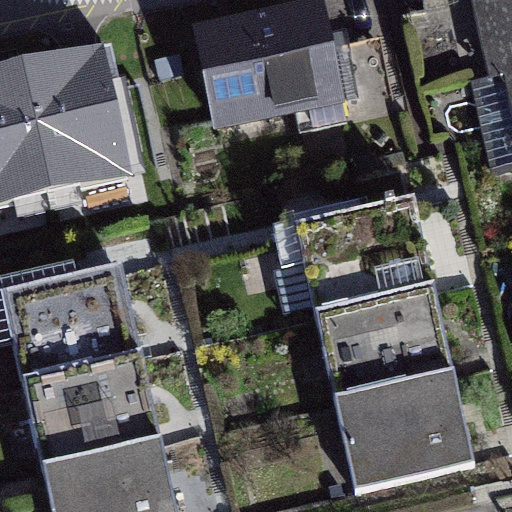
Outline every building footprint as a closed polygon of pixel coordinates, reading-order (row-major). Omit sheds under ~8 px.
[(511,0),(474,0),(495,86),(505,84),(511,82),(511,0)] [(328,16),(197,42),(219,149),(350,122),(328,16)] [(80,72),(0,90),(0,194),(103,171),(80,72)] [(299,235),(319,323),(436,296),(416,209),(299,235)] [(11,307),(31,395),(148,369),(128,281),(11,307)] [(319,323),(340,411),(457,385),(436,296),(319,323)] [(31,395),(51,483),(168,457),(148,369),(31,395)] [(340,411),(360,499),(477,473),(457,385),(340,411)] [(51,483),(57,511),(181,511),(168,457),(51,483)]
